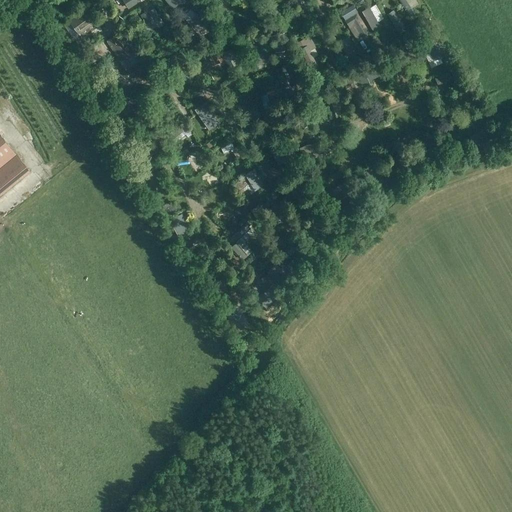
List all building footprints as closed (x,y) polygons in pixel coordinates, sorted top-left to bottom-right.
[(142,0),(122,0),(128,9),(142,0)] [(164,0),(174,9),(183,0),(164,0)] [(363,12),(368,9),(362,0),(358,0),(357,1),(363,12)] [(202,8),(198,11),(195,6),(182,16),(200,38),(209,31),(206,28),(213,22),(202,8)] [(77,33),(79,33),(82,37),(97,27),(94,23),(96,21),(88,9),(75,17),(73,16),(68,20),(77,33)] [(387,14),(397,31),(404,27),(393,10),(387,14)] [(369,32),(357,13),(344,20),(356,40),(369,32)] [(132,53),(133,52),(120,32),(105,42),(124,68),(136,59),(132,53)] [(284,53),(280,33),(271,35),(275,55),(284,53)] [(454,53),(449,34),(439,36),(443,55),(454,53)] [(350,62),(360,56),(348,37),(339,42),(350,62)] [(254,66),(268,62),(262,41),(247,46),(254,66)] [(226,45),(219,49),(224,58),(231,54),(226,45)] [(223,60),(217,48),(208,54),(211,58),(209,60),(212,66),(216,64),(218,68),(224,65),(222,61),(223,60)] [(387,65),(393,78),(405,73),(401,65),(396,67),(394,62),(387,65)] [(162,73),(183,81),(187,73),(166,64),(162,73)] [(365,92),(372,89),(366,75),(364,72),(357,75),(358,78),(365,92)] [(380,82),(386,80),(383,74),(377,77),(380,82)] [(267,93),(285,88),(283,81),(265,87),(267,93)] [(468,98),(463,90),(445,99),(450,108),(468,98)] [(150,106),(153,112),(155,111),(157,116),(163,113),(160,107),(167,104),(164,99),(150,106)] [(209,131),(221,122),(209,104),(196,113),(209,131)] [(475,118),(480,121),(484,113),(478,111),(475,118)] [(237,128),(246,120),(241,114),(232,122),(237,128)] [(109,130),(116,141),(137,129),(131,118),(109,130)] [(0,194),(30,170),(0,133),(0,194)] [(241,147),(242,138),(231,138),(231,147),(241,147)] [(275,150),(281,160),(285,157),(278,147),(275,150)] [(232,153),(236,159),(243,155),(238,148),(232,153)] [(255,169),(245,175),(255,191),(264,185),(255,169)] [(162,187),(154,175),(143,181),(151,194),(162,187)] [(23,185),(11,191),(15,198),(26,191),(23,185)] [(18,203),(11,194),(0,202),(0,207),(4,213),(18,203)] [(302,209),(305,207),(307,209),(303,212),(310,220),(314,217),(312,214),(319,208),(309,195),(298,204),(302,209)] [(237,241),(250,228),(245,223),(232,236),(237,241)] [(269,245),(274,251),(283,243),(277,237),(269,245)] [(181,251),(198,243),(196,238),(179,246),(181,251)] [(242,260),(247,255),(236,243),(230,248),(242,260)] [(273,269),(268,274),(282,287),(294,274),(289,269),(288,269),(284,266),(277,274),(273,269)]
